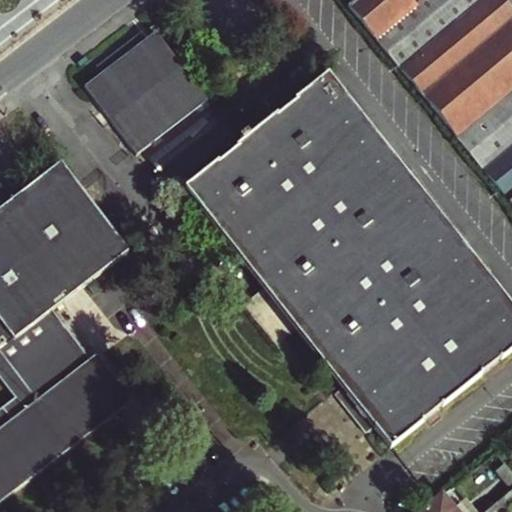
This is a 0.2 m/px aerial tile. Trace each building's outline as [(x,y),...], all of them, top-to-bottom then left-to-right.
[(511,10),(503,0),(357,0),(348,8),(434,109),(511,201),(511,202),(511,10)] [(156,34),(84,88),(136,157),(209,101),(156,34)] [(389,450),(511,350),(511,305),(327,77),(186,191),(263,289),(243,305),(276,346),(296,331),(324,366),(342,390),(334,396),(348,415),(364,435),(373,429),(389,450)] [(0,504),(132,404),(96,357),(90,362),(52,313),(128,254),(61,166),(0,213),(0,504)] [(448,511),(453,508),(444,496),(438,501),(447,511),(448,511)] [(424,511),(457,511),(453,508),(448,511),(447,511),(438,501),(436,502),(424,511)]
